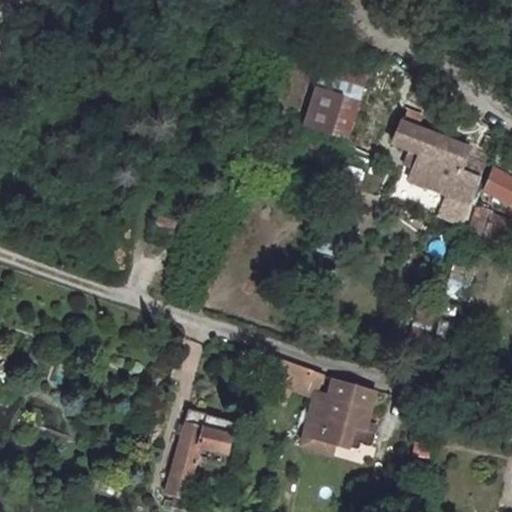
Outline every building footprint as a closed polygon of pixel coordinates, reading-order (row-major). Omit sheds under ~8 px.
[(318,73),(302,126),(349,140),(369,75),(338,65),(335,78),(318,73)] [(468,149),(397,123),(388,146),(417,156),(408,179),(447,195),(441,211),(461,221),(479,179),(460,172),(468,149)] [(511,178),(493,168),(458,231),(479,242),(495,213),(511,222),(511,178)] [(479,242),(500,254),(511,231),(511,222),(495,213),(479,242)] [(312,371),(270,356),(264,376),(323,398),(317,415),(310,413),(305,429),(333,439),(357,447),(359,442),(370,446),(375,431),(364,427),(367,422),(379,390),(312,371)] [(239,431),(230,428),(231,423),(185,411),(160,490),(185,499),(201,456),(228,462),(239,431)] [(364,427),(375,431),(377,426),(367,422),(364,427)] [(305,429),(301,439),(330,449),(333,439),(305,429)] [(420,447),(415,446),(412,458),(427,462),(431,446),(420,443),(420,447)]
